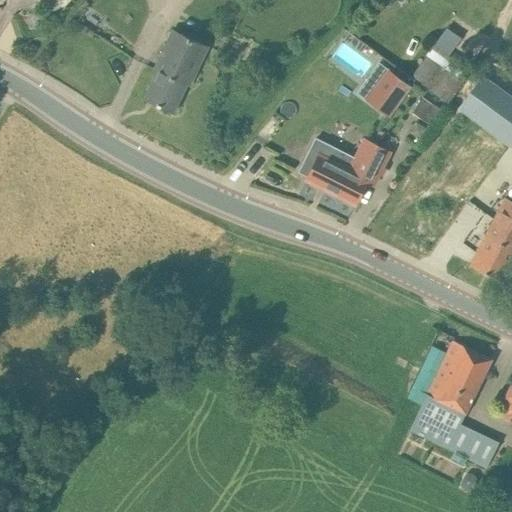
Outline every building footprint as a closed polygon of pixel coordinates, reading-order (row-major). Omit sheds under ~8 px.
[(144,97),(173,112),(186,85),(190,87),(209,46),(172,28),(152,69),(156,70),(144,97)] [(449,102),(471,71),(433,44),(411,75),(449,102)] [(403,79),(374,58),(358,79),(388,100),(403,79)] [(511,140),(511,98),(480,75),(457,108),(508,146),(511,140)] [(316,138),(299,171),(308,176),(306,179),(355,204),(366,182),(372,185),(389,153),(389,152),(364,139),(364,140),(354,158),(316,138)] [(511,201),(505,198),(494,220),(506,226),(498,241),(511,248),(511,201)] [(506,226),(494,220),(486,236),(488,236),(473,265),(503,280),(511,261),(511,248),(498,241),(506,226)] [(427,395),(409,430),(486,468),(499,442),(460,423),(465,413),(466,414),(493,358),(452,339),(427,395)] [(511,383),(502,404),(501,404),(495,416),(508,422),(511,414),(511,383)]
